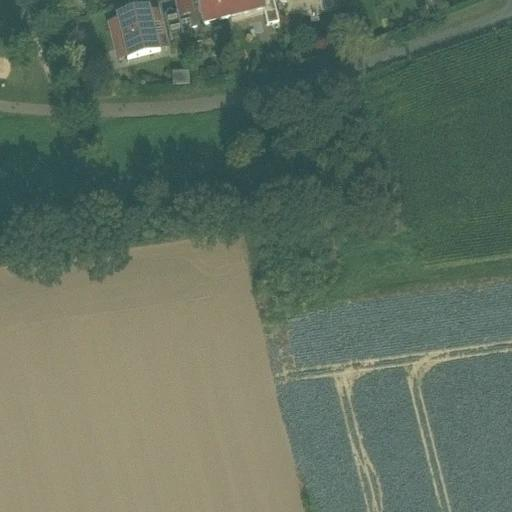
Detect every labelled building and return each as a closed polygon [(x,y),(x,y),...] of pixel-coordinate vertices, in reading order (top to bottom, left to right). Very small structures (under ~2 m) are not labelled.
[(172,0),(178,22),(194,18),(189,0),(172,0)] [(195,0),(203,28),(228,22),(222,0),(195,0)] [(222,0),(228,22),(263,13),(259,0),(222,0)] [(259,0),(263,13),(267,28),(278,25),(271,0),(259,0)] [(321,0),(326,15),(330,14),(325,0),(321,0)] [(123,51),(127,67),(159,58),(155,43),(163,41),(156,15),(149,16),(148,13),(115,22),(116,25),(109,27),(115,53),(123,51)]
